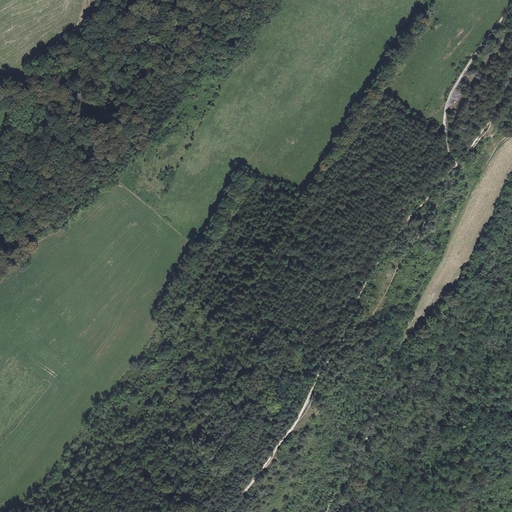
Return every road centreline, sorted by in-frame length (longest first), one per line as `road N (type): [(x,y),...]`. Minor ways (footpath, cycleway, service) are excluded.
road 1 (track): [(226,511),(289,433),(370,271),(456,165)]
road 2 (track): [(511,204),(457,293),(422,325),(391,400),(323,511)]
road 3 (track): [(511,2),(452,92),(445,128),(456,165)]
